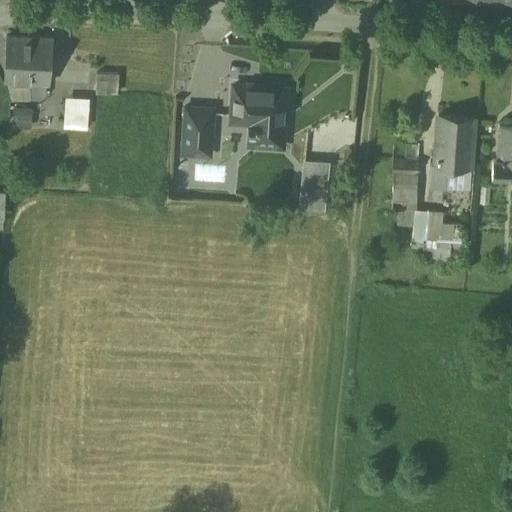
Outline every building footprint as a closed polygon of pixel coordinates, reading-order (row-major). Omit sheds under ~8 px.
[(52,39),(7,36),(5,77),(7,80),(50,82),(52,39)] [(118,72),(97,72),(97,93),(118,93),(118,72)] [(287,87),(234,84),(232,113),(253,114),(252,124),(248,124),(248,127),(252,127),(251,142),(283,144),(287,87)] [(66,95),(65,125),(89,126),(90,95),(66,95)] [(215,107),(187,105),(184,153),(211,155),(215,107)] [(473,119),(439,116),(437,145),(471,147),(473,119)] [(511,125),(501,125),(500,146),(510,147),(509,162),(511,162),(511,125)] [(471,147),(437,145),(436,162),(431,162),(430,178),(448,179),(449,164),(470,166),(471,147)] [(510,147),(500,146),(499,155),(495,155),(494,178),(511,178),(511,162),(509,162),(510,147)] [(303,157),(303,191),(329,192),(330,157),(303,157)] [(418,160),(393,159),(392,173),(417,174),(418,160)] [(428,211),(414,210),(412,239),(426,241),(428,211)] [(444,212),(428,211),(426,241),(412,239),(411,248),(423,249),(422,260),(459,263),(462,225),(443,224),(444,212)]
